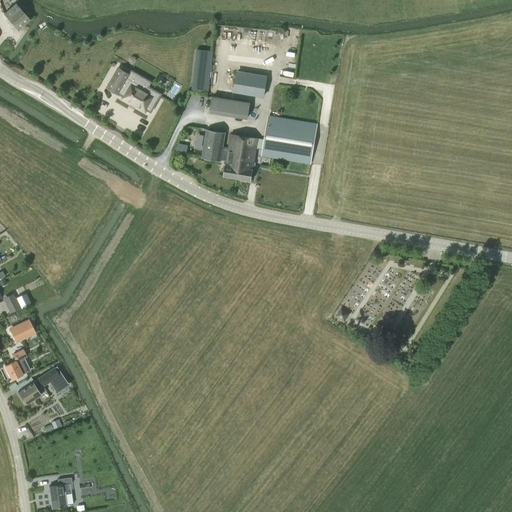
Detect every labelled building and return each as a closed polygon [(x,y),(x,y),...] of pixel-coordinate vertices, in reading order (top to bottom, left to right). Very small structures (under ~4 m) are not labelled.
[(18,30),(30,19),(15,3),(4,14),(18,30)] [(196,50),(192,90),(208,91),(212,52),(196,50)] [(120,93),(129,78),(132,71),(130,75),(118,68),(107,87),(119,94),(120,93)] [(233,92),(263,97),(266,79),(236,74),(233,92)] [(148,87),(147,88),(129,78),(120,93),(124,96),(122,98),(131,103),(131,102),(136,105),(136,106),(145,112),(147,110),(151,112),(161,94),(148,87)] [(250,103),(212,97),(210,112),(247,118),(250,103)] [(265,140),(233,134),(226,177),(251,181),(256,149),(264,150),(263,156),(311,164),(317,124),(269,116),(265,140)] [(226,177),(233,134),(231,134),(228,150),(222,149),(225,133),(207,130),(202,157),(219,160),(220,157),(227,159),(224,176),(226,177)] [(3,298),(10,312),(20,307),(15,298),(13,293),(3,298)] [(25,293),(16,298),(21,308),(30,303),(25,293)] [(340,309),(336,316),(344,321),(348,314),(340,309)] [(28,319),(9,328),(16,343),(35,333),(28,319)] [(15,361),(5,366),(11,379),(15,378),(17,381),(24,377),(28,376),(26,372),(29,371),(23,358),(26,356),(23,349),(12,354),(15,361)] [(42,386),(49,382),(56,393),(68,384),(56,366),(17,392),(25,404),(45,391),(42,386)] [(57,420),(51,422),(54,428),(60,426),(57,420)] [(58,485),(48,486),(52,509),(68,506),(67,505),(73,504),(71,494),(66,494),(64,484),(72,483),(71,477),(57,479),(58,485)]
